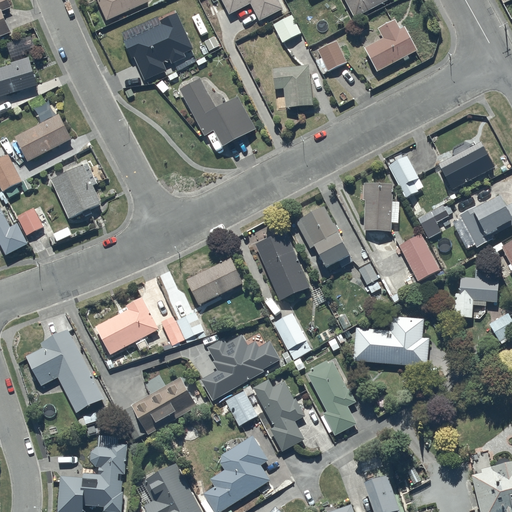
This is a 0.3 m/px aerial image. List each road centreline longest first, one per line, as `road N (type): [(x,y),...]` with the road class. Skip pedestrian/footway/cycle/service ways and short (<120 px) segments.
road 1 (residential): [(169,234),(499,57)]
road 2 (residential): [(169,234),(53,0)]
road 3 (residential): [(0,300),(169,234)]
road 4 (residential): [(0,390),(26,474),(27,511)]
